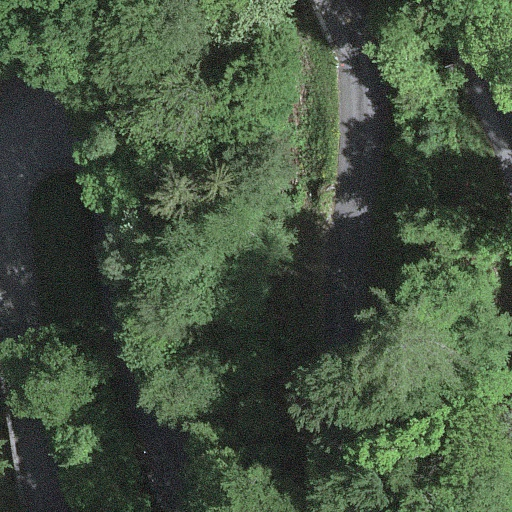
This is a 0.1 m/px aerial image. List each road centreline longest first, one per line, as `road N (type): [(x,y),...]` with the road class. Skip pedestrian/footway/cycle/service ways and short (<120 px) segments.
road 1 (tertiary): [(194,511),(136,363),(103,164),(81,141),(55,136),(23,147),(9,198),(59,511)]
road 2 (tertiary): [(337,0),(364,52),(368,91),(346,273),(361,511)]
road 3 (tertiary): [(511,155),(445,0)]
